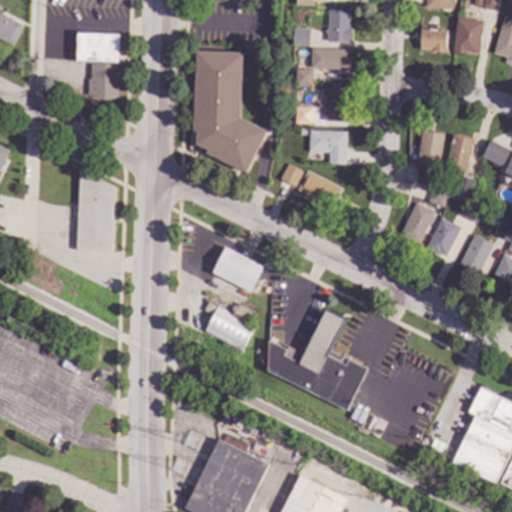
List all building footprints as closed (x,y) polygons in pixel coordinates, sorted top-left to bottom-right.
[(452,0),(451,9),(425,6),(425,0),(452,0)] [(496,0),(495,10),(481,8),(482,0),(496,0)] [(349,9),(348,41),(326,40),(327,9),(349,9)] [(0,13),(21,24),(11,44),(0,38),(0,13)] [(511,17),(511,64),(502,61),(504,55),(491,51),(503,15),(511,17)] [(481,21),(477,53),(451,49),(456,17),(481,21)] [(308,27),(307,45),(291,44),(292,27),(308,27)] [(444,52),(428,52),(428,49),(417,49),(417,40),(413,40),(414,33),(417,34),(417,30),(444,30),(444,52)] [(116,33),(115,60),(74,59),(75,32),(116,33)] [(347,48),(346,68),(308,67),(309,46),(347,48)] [(238,116),(264,130),(241,171),(204,152),(205,149),(193,143),(193,130),(191,130),(193,50),(240,51),(238,116)] [(109,63),(109,65),(115,67),(115,98),(94,97),(94,94),(85,94),(85,78),(88,78),(89,62),(109,63)] [(310,69),(310,84),(293,83),(294,68),(310,69)] [(346,87),(346,121),(323,121),(324,86),(346,87)] [(441,132),(434,185),(414,182),(416,167),(413,167),(413,163),(415,163),(419,129),(441,132)] [(346,131),(345,164),(328,164),(328,152),(308,151),(309,130),(346,131)] [(471,139),(463,172),(443,167),(452,134),(471,139)] [(509,149),(488,140),(481,158),(501,166),(509,149)] [(0,167),(8,150),(0,146),(0,167)] [(511,175),(503,171),(511,152),(511,175)] [(299,169),(292,185),(278,178),(286,162),(299,169)] [(111,186),(108,250),(74,249),(77,170),(111,186)] [(340,187),(331,206),(297,189),(306,171),(340,187)] [(470,179),(466,194),(453,190),(457,175),(470,179)] [(445,195),(440,206),(426,200),(430,189),(445,195)] [(483,208),(475,223),(458,214),(466,199),(483,208)] [(431,210),(416,243),(399,235),(414,203),(431,210)] [(457,226),(443,255),(437,252),(436,255),(424,249),(439,217),(457,226)] [(511,223),(511,231),(507,241),(492,234),(499,217),(511,223)] [(490,243),(476,271),(465,266),(464,268),(456,265),(471,234),(490,243)] [(260,265),(247,291),(209,272),(222,246),(260,265)] [(511,260),(511,283),(491,274),(500,255),(511,260)] [(229,313),(230,311),(228,310),(231,305),(233,306),(235,302),(250,310),(244,323),(251,326),(239,352),(200,332),(209,313),(202,310),(206,302),(229,313)] [(343,318),(329,346),(347,355),(346,358),(364,367),(343,410),(264,371),(266,340),(283,349),(285,345),(301,353),(322,308),(343,318)] [(511,403),(511,416),(505,431),(511,434),(511,442),(493,482),(449,461),(471,414),(465,411),(477,387),(511,403)] [(266,464),(241,511),(191,511),(182,507),(216,438),(266,464)] [(511,489),(499,483),(511,457),(511,489)] [(344,499),(337,511),(277,511),(298,474),(344,499)]
